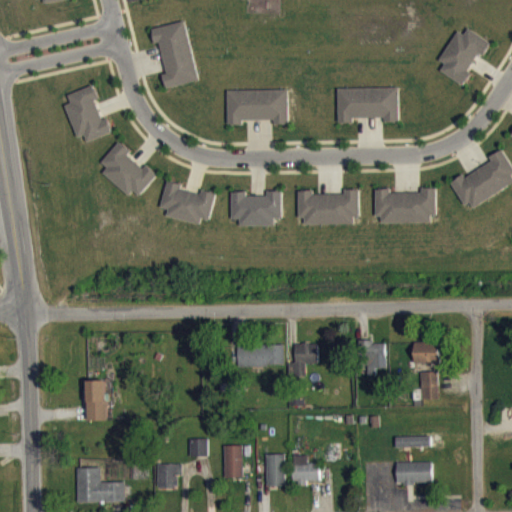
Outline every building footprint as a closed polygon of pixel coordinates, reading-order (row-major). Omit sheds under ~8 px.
[(36,0),(38,8),(45,7),(46,13),(73,8),(71,0),(36,0)] [(185,19),(199,78),(166,86),(163,72),(167,71),(159,40),(155,41),(152,27),(185,19)] [(441,68),(445,62),(440,58),(460,29),(465,33),(470,26),(493,42),(484,54),(480,51),(468,69),(472,72),(464,84),(441,68)] [(88,140),(85,133),(78,136),(65,103),(71,101),(68,93),(94,83),(100,96),(95,98),(103,118),(108,116),(113,130),(88,140)] [(338,86),(399,85),(399,120),(385,120),(385,115),(353,116),(353,121),(339,121),(338,86)] [(228,89),(288,88),(289,122),(275,122),(275,118),(243,118),(243,123),(228,123),(228,89)] [(140,194),(134,188),(130,194),(103,171),(107,165),(101,160),(120,139),(131,149),(127,153),(143,166),(147,162),(158,172),(140,194)] [(466,203),(451,179),(463,172),(466,176),(492,159),(490,154),(502,146),(511,162),(511,181),(475,205),(471,200),(466,203)] [(211,218),(203,216),(201,222),(167,214),(169,207),(161,205),(168,178),(182,182),(181,187),(201,192),(203,187),(218,190),(211,218)] [(377,214),(376,187),(392,186),(392,191),(423,190),(423,186),(437,185),(438,213),(432,213),(432,220),(383,221),(383,214),(377,214)] [(300,216),(299,188),(314,188),(314,192),(346,192),(346,187),(360,187),(360,214),(355,214),(355,222),(305,223),(305,216),(300,216)] [(284,216),(276,216),(276,223),(241,224),(240,217),(233,217),(232,189),(247,189),(247,194),(268,193),(268,188),(283,188),(284,216)] [(378,384),(378,377),(388,377),(388,353),(376,353),(375,349),(361,349),(361,384),(378,384)] [(443,352),(417,351),(416,372),(442,373),(443,352)] [(298,372),(290,372),(290,387),(308,386),(307,373),(320,373),(319,352),(297,353),(298,372)] [(286,353),(240,355),(240,376),(286,375),(286,353)] [(440,380),(423,381),(423,409),(441,408),(440,380)] [(89,390),(89,430),(108,429),(108,390),(89,390)] [(398,457),(432,456),(432,445),(397,446),(398,457)] [(191,448),(192,465),(210,465),(210,447),(191,448)] [(245,486),(245,454),(226,455),(227,487),(245,486)] [(268,464),(268,473),(262,473),(262,481),(269,481),(269,496),(288,495),(287,463),(268,464)] [(321,472),(309,472),(309,464),(295,464),(295,493),(308,493),(308,490),(321,490),(321,472)] [(434,493),(434,471),(398,471),(399,493),(434,493)] [(159,496),(179,495),(179,485),(183,485),(183,473),(158,473),(159,496)] [(80,511),(127,510),(127,491),(103,492),(103,477),(79,477),(80,511)]
